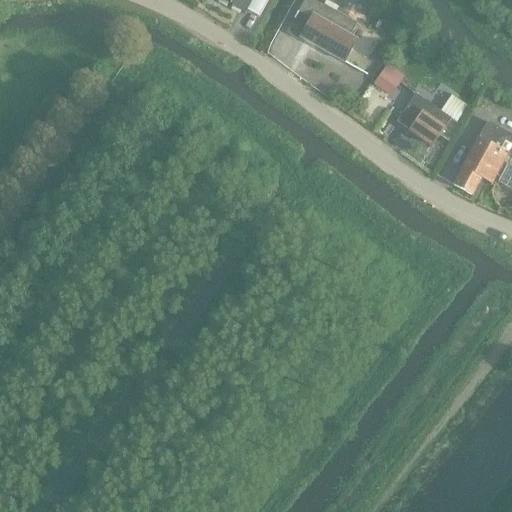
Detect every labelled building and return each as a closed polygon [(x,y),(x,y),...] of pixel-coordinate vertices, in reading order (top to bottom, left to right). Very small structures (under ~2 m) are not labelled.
[(223,0),(245,12),(251,0),(223,0)] [(305,0),(294,19),(295,20),(299,13),(312,20),(301,38),(344,63),(357,40),(350,36),(357,24),(314,0),(305,0)] [(380,77),(375,85),(391,97),(397,88),(380,77)] [(416,95),(397,122),(411,132),(410,132),(432,147),(451,119),(416,95)] [(488,123),(454,186),(472,196),(482,179),(492,184),(508,154),(511,156),(511,135),(490,124),(488,123)]
